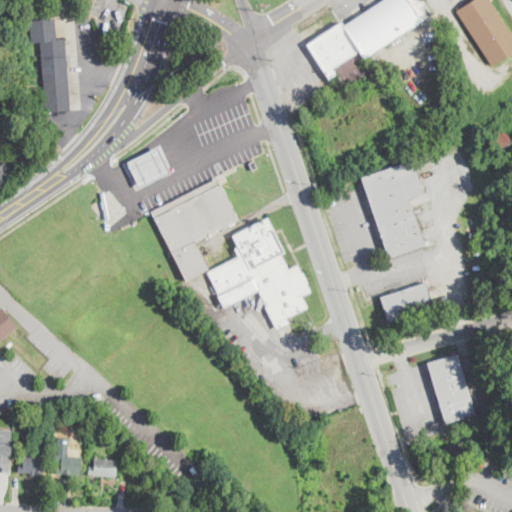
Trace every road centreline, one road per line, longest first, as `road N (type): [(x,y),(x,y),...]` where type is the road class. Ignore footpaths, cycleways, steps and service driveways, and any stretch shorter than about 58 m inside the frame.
road 1 (tertiary): [(361,363),(249,44)]
road 2 (secondary): [(91,161),(249,44)]
road 3 (secondary): [(147,57),(40,189)]
road 4 (tertiary): [(414,511),(361,363)]
road 5 (residential): [(361,363),(511,318)]
road 6 (secondary): [(91,161),(141,99),(147,57)]
